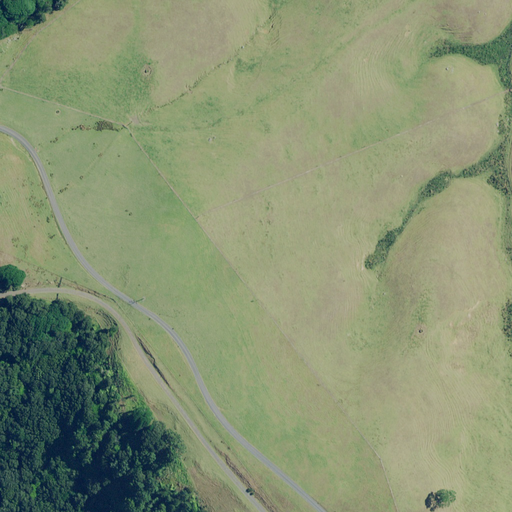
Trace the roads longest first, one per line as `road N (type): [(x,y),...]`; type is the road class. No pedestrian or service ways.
road 1 (track): [(0,318),(54,299),(108,323),(161,375),(268,511)]
road 2 (track): [(323,511),(216,413),(191,365)]
